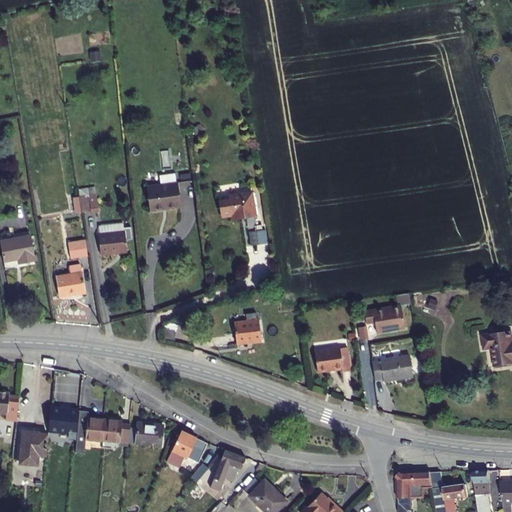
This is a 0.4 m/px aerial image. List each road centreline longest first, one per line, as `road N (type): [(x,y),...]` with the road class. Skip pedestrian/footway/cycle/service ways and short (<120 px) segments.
road 1 (residential): [(85,346),(250,443),(318,458),(378,457)]
road 2 (tertiary): [(380,431),(196,368),(85,346)]
road 3 (tertiary): [(511,451),(380,431)]
